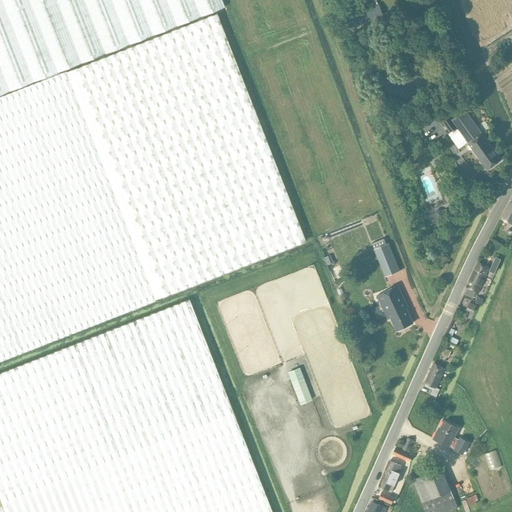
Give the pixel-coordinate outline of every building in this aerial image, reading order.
[(0,0),(0,94),(225,7),(222,0),(0,0)] [(0,361),(306,243),(217,13),(74,69),(67,73),(66,71),(66,72),(0,97),(0,361)] [(450,118),(442,123),(450,133),(457,128),(469,145),(487,170),(501,160),(482,135),(465,111),(452,120),(450,118)] [(420,176),(430,202),(442,198),(432,171),(420,176)] [(511,224),(511,223),(511,202),(502,219),(511,224)] [(447,209),(443,211),(439,209),(436,211),(434,214),(430,216),(432,221),(449,214),(447,209)] [(399,269),(394,257),(388,244),(374,249),(380,263),(385,275),(399,269)] [(498,266),(501,259),(496,257),(493,264),(498,266)] [(464,297),(472,300),(474,295),(476,296),(478,292),(489,267),(478,262),(467,287),(468,288),(464,297)] [(391,318),(397,330),(413,322),(406,308),(408,307),(398,286),(377,296),(388,319),(391,318)] [(0,511),(271,511),(188,300),(0,373),(0,511)] [(431,395),(436,397),(440,390),(436,388),(445,368),(434,363),(425,383),(430,385),(429,388),(433,390),(431,395)] [(298,366),(287,370),(292,383),(291,383),(299,405),(311,401),(305,385),(298,366)] [(454,450),(463,455),(470,443),(460,438),(459,440),(454,437),(458,428),(444,421),(439,432),(437,431),(433,439),(449,447),(454,449),(454,450)] [(407,438),(402,450),(408,453),(414,441),(407,438)] [(412,457),(395,448),(392,454),(410,462),(412,457)] [(489,470),(502,466),(497,449),(484,453),(489,470)] [(389,461),(379,487),(391,492),(402,466),(389,461)] [(413,480),(425,511),(449,511),(457,509),(441,469),(413,480)] [(394,498),(382,492),(379,499),(391,505),(394,498)] [(367,511),(384,511),(386,508),(372,502),(367,511)]
